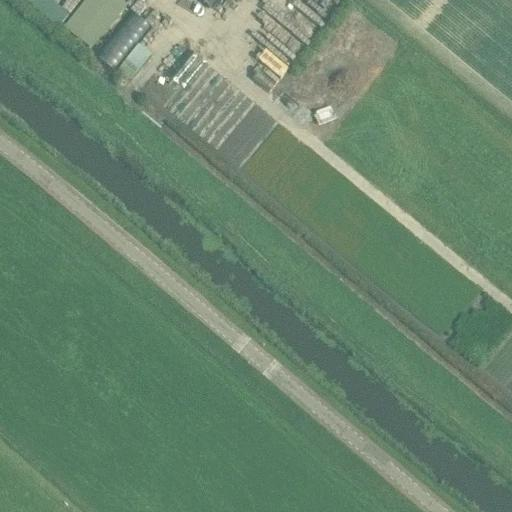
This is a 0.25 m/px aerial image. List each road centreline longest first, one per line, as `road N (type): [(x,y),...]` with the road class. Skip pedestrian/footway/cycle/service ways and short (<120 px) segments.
road 1 (tertiary): [(442,511),(0,146)]
road 2 (track): [(315,146),(511,308)]
